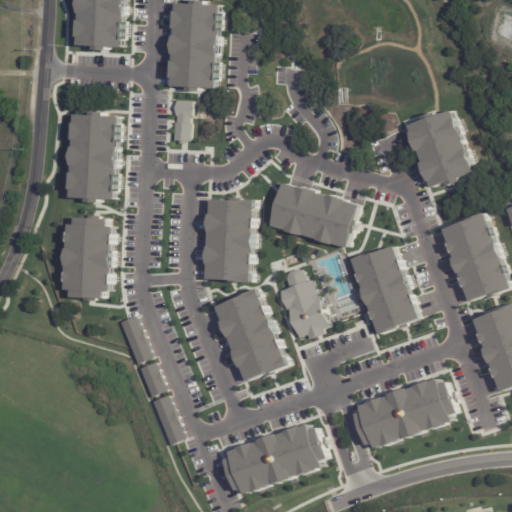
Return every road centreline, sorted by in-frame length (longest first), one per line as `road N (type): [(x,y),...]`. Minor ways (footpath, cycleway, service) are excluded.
road 1 (tertiary): [(47,0),(36,167),(14,258),(0,282)]
road 2 (residential): [(511,458),(355,497)]
